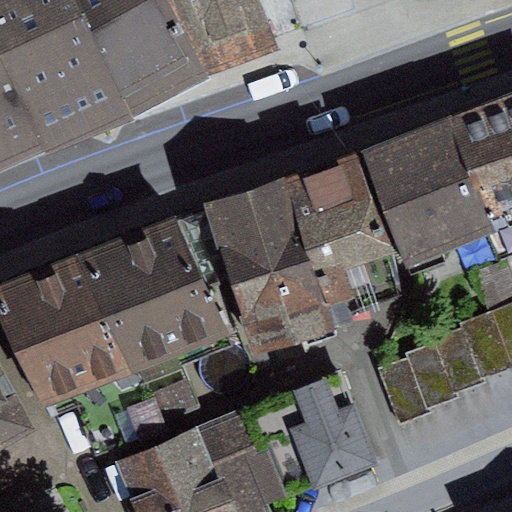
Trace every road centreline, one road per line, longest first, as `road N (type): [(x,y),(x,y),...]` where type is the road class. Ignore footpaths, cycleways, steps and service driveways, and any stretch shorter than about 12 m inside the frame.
road 1 (primary): [(392,82),(0,228)]
road 2 (residential): [(391,511),(511,462)]
road 3 (primary): [(511,41),(392,82)]
